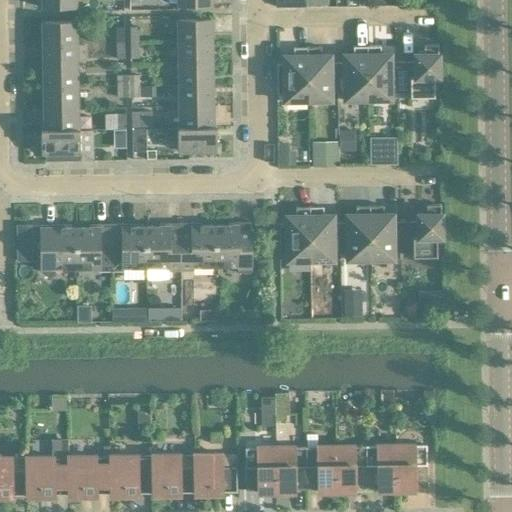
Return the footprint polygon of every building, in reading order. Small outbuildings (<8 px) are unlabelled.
[(179,41),(211,40),(211,19),(178,19),(179,41)] [(43,43),(76,42),(76,21),(43,21),(43,43)] [(116,42),(124,41),(124,27),(116,27),(116,42)] [(130,41),(138,41),(138,27),(130,27),(130,41)] [(212,62),(211,40),(179,41),(179,62),(212,62)] [(125,58),(124,41),(116,42),(117,58),(125,58)] [(138,41),(130,41),(131,58),(139,58),(138,41)] [(76,42),(43,43),(44,64),(77,64),(76,42)] [(415,61),(397,61),(398,92),(410,92),(410,97),(434,96),(434,77),(439,77),(438,44),(424,45),(424,53),(414,53),(415,61)] [(398,92),(397,61),(391,62),(391,54),(381,54),(381,45),(367,46),(368,100),(398,99),(398,92)] [(308,101),(307,46),(293,47),(293,55),(284,55),(284,63),(277,63),(277,94),(284,94),(284,101),(308,101)] [(321,46),(307,46),(308,101),(331,100),(331,93),(338,93),(337,62),(331,62),(331,54),(321,55),(321,46)] [(344,62),(337,62),(338,93),(344,93),(344,100),(368,100),(367,46),(353,46),(353,54),(344,54),(344,62)] [(212,62),(179,62),(179,84),(212,83),(212,62)] [(77,64),(44,64),(44,86),(77,85),(77,64)] [(128,86),(128,75),(117,75),(117,86),(128,86)] [(128,86),(139,85),(139,75),(128,75),(128,86)] [(212,83),(179,84),(180,105),(212,105),(212,83)] [(77,107),(77,85),(44,86),(44,107),(77,107)] [(139,85),(128,86),(128,96),(139,96),(139,85)] [(128,86),(117,86),(117,97),(128,96),(128,86)] [(212,105),(180,105),(180,127),(178,127),(178,128),(213,127),(212,105)] [(78,128),(77,107),(44,107),(45,130),(80,130),(80,128),(78,128)] [(115,128),(115,110),(103,110),(103,128),(115,128)] [(132,127),(140,127),(140,111),(132,112),(132,127)] [(118,129),(126,129),(126,114),(118,114),(118,129)] [(213,127),(178,128),(178,151),(217,150),(217,136),(213,136),(213,127)] [(126,129),(118,129),(118,148),(126,148),(126,129)] [(132,151),(146,151),(146,129),(132,129),(132,151)] [(80,130),(45,130),(45,139),(41,139),(42,153),(80,152),(80,130)] [(394,161),(394,150),(372,150),(373,162),(394,161)] [(441,237),(441,204),(426,205),(427,213),(417,213),(417,221),(400,221),(400,252),(413,252),(413,256),(437,256),(437,237),(441,237)] [(346,222),(340,222),(340,253),(347,253),(347,260),(370,260),(370,205),(356,206),(356,214),(346,214),(346,222)] [(400,252),(400,221),(393,221),(393,214),(384,214),(383,205),(370,205),(370,260),(394,259),(394,252),(400,252)] [(310,261),(310,206),(296,207),(296,215),(286,215),(286,223),(279,223),(280,254),(287,254),(287,261),(310,261)] [(323,206),(310,206),(310,261),(334,260),(334,253),(340,253),(340,222),(333,223),(333,215),(324,215),(323,206)] [(237,225),(215,226),(215,266),(213,266),(214,274),(218,274),(218,266),(238,265),(238,272),(251,272),(250,221),(237,222),(237,225)] [(146,267),(144,267),(144,275),(148,275),(148,267),(168,266),(168,270),(181,270),(180,222),(168,223),(168,226),(145,227),(146,267)] [(193,222),(180,222),(181,270),(193,270),(193,266),(213,266),(215,266),(215,226),(193,226),(193,222)] [(98,227),(76,228),(76,268),(74,268),(74,276),(79,276),(78,268),(99,267),(99,271),(111,271),(111,223),(98,224),(98,227)] [(146,267),(145,227),(123,227),(123,223),(111,223),(111,271),(124,271),(124,267),(144,267),(146,267)] [(76,268),(76,228),(54,228),(54,224),(40,224),(41,272),(54,272),(54,268),(74,268),(76,268)] [(26,227),(19,227),(19,236),(18,236),(19,265),(33,264),(33,254),(29,250),(29,237),(27,237),(26,227)] [(148,321),(160,320),(160,308),(148,309),(148,321)] [(126,321),(126,309),(114,309),(114,321),(126,321)] [(396,445),(396,489),(415,489),(415,488),(427,488),(426,444),(396,445)] [(366,489),(366,445),(336,446),(336,490),(355,490),(355,489),(366,489)] [(396,445),(366,445),(366,489),(378,489),(396,489),(396,445)] [(306,446),(276,447),(276,491),(295,491),(295,490),(306,490),(306,446)] [(336,446),(306,446),(306,490),(318,489),(318,490),(336,490),(336,446)] [(276,491),(276,447),(245,447),(246,490),(258,490),(258,491),(276,491)] [(236,454),(193,455),(194,492),(237,491),(236,454)] [(151,455),(109,456),(110,493),(152,493),(151,455)] [(194,492),(193,455),(151,455),(152,493),(194,492)] [(110,493),(109,456),(67,457),(68,494),(110,493)] [(25,457),(0,457),(0,495),(26,495),(25,457)] [(68,494),(67,457),(25,457),(26,495),(68,494)]
